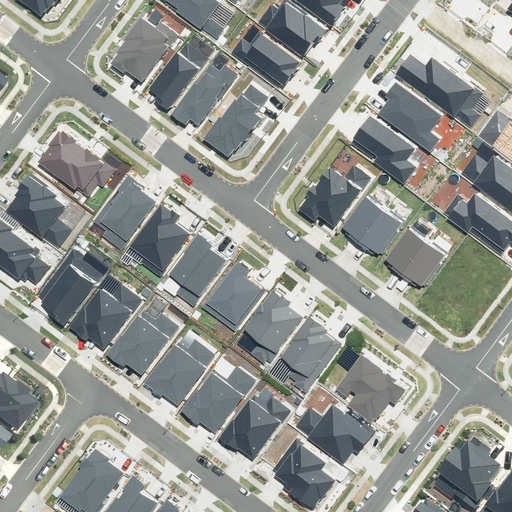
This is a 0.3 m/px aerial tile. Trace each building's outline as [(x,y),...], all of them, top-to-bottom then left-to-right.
[(19,0),(41,16),(46,9),(48,10),(55,1),(57,2),(58,0),(19,0)] [(168,0),(179,7),(176,11),(202,29),(203,27),(217,37),(223,30),(208,19),(220,2),(217,0),(168,0)] [(271,4),(258,22),(303,56),(314,42),(316,43),(326,29),(286,0),(285,0),(278,9),(271,4)] [(296,0),(331,25),(343,9),(337,4),(340,0),(296,0)] [(141,82),(179,36),(161,22),(156,28),(142,16),(123,39),(125,41),(117,52),(119,54),(111,64),(124,74),(126,70),(141,82)] [(232,53),(279,89),(282,86),(284,87),(296,70),(295,69),(299,63),(260,34),(250,47),(242,40),(232,53)] [(209,58),(188,42),(179,53),(177,51),(146,88),(157,97),(155,100),(167,109),(209,58)] [(237,75),(225,66),(220,72),(211,65),(197,84),(194,83),(171,114),(187,126),(191,121),(199,126),(237,75)] [(268,97),(251,85),(244,94),(243,93),(238,100),(236,99),(222,117),(220,116),(204,138),(229,156),(234,147),(237,149),(241,142),(243,144),(262,118),(256,114),(268,97)] [(0,416),(17,430),(39,401),(29,393),(31,390),(18,381),(17,383),(3,372),(2,375),(0,373),(0,416)] [(0,449),(12,434),(0,424),(0,449)]
